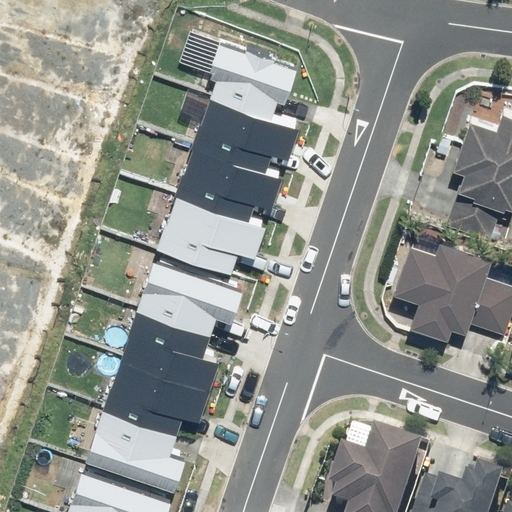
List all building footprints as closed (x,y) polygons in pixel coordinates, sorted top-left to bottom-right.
[(213,99),(272,120),(278,103),(285,106),(298,72),(274,63),(274,61),(246,51),(245,53),(220,44),(209,73),(212,74),(210,81),(216,83),(211,99),(213,99)] [(213,99),(181,190),(249,214),(258,188),(274,194),(292,142),(276,136),(281,123),(272,120),(213,99)] [(462,168),(445,223),(489,237),(497,213),(505,216),(509,204),(511,205),(511,202),(511,111),(499,107),(494,124),(467,115),(451,164),(462,168)] [(153,237),(231,264),(249,214),(181,190),(175,206),(165,202),(153,237)] [(432,248),(407,240),(391,288),(416,296),(407,322),(445,335),(449,324),(464,328),(467,319),(505,332),(511,309),(511,282),(483,273),(489,253),(437,236),(432,248)] [(143,312),(212,333),(220,309),(236,314),(246,285),(160,258),(143,312)] [(143,312),(115,403),(183,424),(191,399),(208,404),(225,351),(208,346),(212,333),(143,312)] [(89,451),(167,476),(183,424),(115,403),(110,419),(100,416),(89,451)] [(399,511),(419,454),(371,439),(363,462),(339,455),(326,494),(334,497),(329,509),(337,511),(399,511)] [(72,511),(166,511),(172,497),(88,468),(72,511)] [(490,511),(500,483),(468,473),(465,482),(464,481),(460,492),(437,485),(429,492),(422,511),(490,511)]
